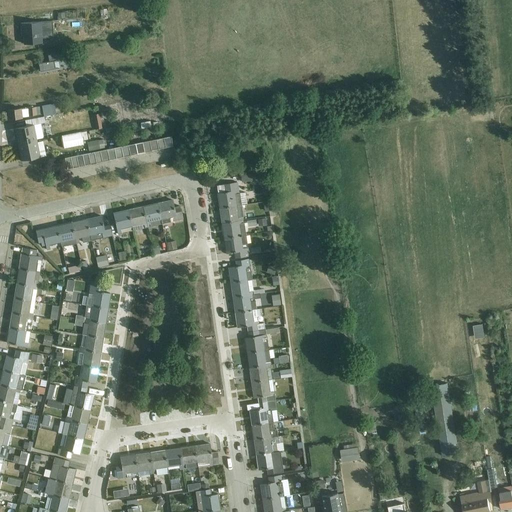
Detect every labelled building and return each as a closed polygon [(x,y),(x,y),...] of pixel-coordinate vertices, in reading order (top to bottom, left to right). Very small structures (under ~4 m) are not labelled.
[(42,38),(53,37),(52,21),(21,23),(22,36),(23,36),(24,44),(42,43),(42,38)] [(71,47),(62,48),(63,60),(72,59),(71,47)] [(49,62),(39,64),(40,72),(60,68),(59,60),(58,61),(56,54),(48,55),(49,62)] [(42,106),(43,117),(56,114),(54,103),(42,106)] [(39,107),(7,110),(8,119),(29,117),(29,116),(40,115),(39,107)] [(18,145),(37,141),(37,139),(44,138),(41,123),(45,123),(43,117),(25,120),(26,126),(15,128),(18,145)] [(84,144),(83,140),(88,139),(86,131),(82,132),(81,132),(61,136),(64,149),(84,144)] [(172,147),(173,147),(171,136),(163,138),(166,148),(172,146),(172,147)] [(166,148),(163,138),(162,138),(156,139),(159,150),(159,149),(165,148),(166,148)] [(89,152),(100,150),(100,149),(105,147),(103,139),(98,140),(87,142),(89,152)] [(158,150),(159,150),(156,139),(149,141),(152,151),(158,149),(158,150)] [(21,161),(41,157),(37,141),(18,145),(21,161)] [(152,151),(149,141),(142,142),(145,153),(145,152),(151,151),(152,151)] [(144,153),(145,153),(142,142),(135,144),(138,154),(144,152),(144,153)] [(138,154),(135,144),(128,145),(130,156),(131,156),(131,155),(137,154),(138,154)] [(130,156),(128,145),(121,147),(123,158),(124,158),(124,157),(130,156)] [(123,158),(121,147),(114,148),(116,159),(117,159),(123,157),(123,158)] [(116,159),(114,148),(107,149),(109,161),(110,161),(110,160),(116,159)] [(109,161),(107,149),(100,151),(102,162),(103,162),(109,160),(109,161)] [(102,162),(100,151),(94,152),(97,164),(97,163),(102,162)] [(97,164),(94,152),(88,153),(91,165),(96,163),(96,164),(97,164)] [(90,165),(91,165),(88,153),(82,154),(85,166),(90,165)] [(85,166),(82,154),(76,156),(79,167),(84,166),(85,166)] [(79,168),(79,167),(76,156),(70,157),(73,169),(73,168),(79,167),(79,168)] [(73,169),(70,157),(65,158),(67,170),(68,170),(73,169)] [(251,174),(241,175),(242,182),(252,181),(251,174)] [(267,181),(261,174),(255,180),(261,186),(267,181)] [(220,209),(241,206),(247,204),(245,193),(240,193),(238,182),(224,184),(225,192),(218,193),(220,209)] [(172,200),(158,204),(162,224),(183,219),(180,206),(174,208),(173,200),(172,200)] [(272,203),(263,204),(265,212),(273,210),(272,203)] [(148,227),(162,224),(158,204),(143,207),(148,227)] [(220,209),(222,224),(243,220),(241,206),(220,209)] [(148,227),(143,207),(128,210),(133,230),(148,227)] [(122,233),(133,230),(128,210),(113,213),(116,224),(110,226),(113,241),(119,240),(118,234),(122,234),(122,233)] [(106,237),(102,216),(87,219),(91,241),(106,237)] [(266,218),(258,219),(259,226),(267,225),(266,218)] [(83,243),(91,241),(87,219),(72,223),(76,243),(80,243),(79,238),(82,237),(83,243)] [(224,238),(246,235),(245,227),(257,225),(256,220),(243,221),(243,220),(222,224),(224,238)] [(76,243),(72,223),(57,226),(61,242),(62,247),(76,243)] [(50,245),(61,242),(57,226),(36,231),(39,243),(41,242),(42,246),(46,245),(47,250),(50,249),(50,245)] [(15,242),(23,244),(24,236),(16,234),(15,242)] [(224,238),(227,253),(234,252),(235,258),(249,256),(249,254),(250,254),(249,248),(248,248),(246,235),(224,238)] [(175,241),(167,242),(168,251),(177,249),(175,241)] [(149,243),(140,244),(143,255),(152,253),(149,243)] [(40,272),(43,257),(36,255),(37,250),(23,248),(22,254),(21,254),(19,269),(40,272)] [(126,251),(118,253),(120,261),(128,259),(126,251)] [(112,254),(106,258),(110,263),(116,259),(112,254)] [(231,283),(252,280),(249,259),(236,261),(237,266),(229,268),(231,283)] [(80,265),(67,268),(69,273),(81,270),(80,265)] [(277,267),(269,265),(266,272),(274,275),(273,277),(278,276),(277,267)] [(40,272),(19,269),(17,283),(37,287),(39,287),(41,288),(43,277),(40,275),(40,272)] [(254,290),(252,280),(231,283),(233,297),(260,294),(264,293),(264,289),(254,290)] [(86,305),(108,309),(110,293),(101,292),(102,283),(91,281),(88,297),(86,305)] [(35,302),(37,287),(17,283),(14,298),(35,302)] [(260,294),(233,297),(235,312),(256,309),(255,299),(260,298),(260,294)] [(279,294),(271,295),(273,306),(281,305),(279,294)] [(35,302),(14,298),(12,313),(33,316),(34,313),(33,313),(35,302)] [(86,305),(84,320),(106,323),(108,309),(86,305)] [(261,309),(256,309),(235,312),(237,328),(247,326),(248,332),(265,329),(264,323),(259,324),(258,321),(257,321),(257,317),(262,316),(261,309)] [(31,331),(33,316),(12,313),(10,328),(31,331)] [(499,318),(488,319),(489,328),(500,326),(499,318)] [(83,335),(103,338),(106,323),(84,320),(84,323),(83,327),(82,335),(83,335)] [(478,321),(468,322),(469,332),(476,331),(476,330),(479,329),(478,321)] [(268,350),(266,334),(278,332),(278,327),(265,329),(248,332),(249,337),(245,338),(247,353),(268,350)] [(31,331),(10,328),(7,343),(28,347),(31,331)] [(45,335),(43,345),(51,347),(53,337),(45,335)] [(80,346),(79,350),(101,353),(103,338),(83,335),(81,346),(80,346)] [(268,350),(247,353),(250,368),(271,365),(270,358),(275,357),(274,349),(268,350)] [(7,355),(3,370),(24,375),(29,353),(16,350),(15,357),(7,355)] [(81,365),(98,368),(101,353),(79,350),(77,364),(81,365)] [(42,356),(32,354),(30,362),(41,364),(42,356)] [(287,354),(278,356),(279,363),(289,362),(287,354)] [(88,382),(96,383),(98,368),(81,365),(80,377),(75,376),(74,385),(87,387),(88,382)] [(273,365),(271,365),(250,368),(252,383),(273,380),(271,368),(273,367),(273,365)] [(279,372),(272,373),(273,379),(280,378),(292,377),(291,369),(279,371),(279,372)] [(0,384),(21,390),(22,390),(26,376),(24,375),(3,370),(0,384)] [(273,380),(252,383),(254,398),(258,397),(259,403),(276,400),(273,380)] [(430,386),(442,456),(459,453),(447,383),(430,386)] [(0,384),(0,400),(17,404),(21,390),(0,384)] [(69,405),(70,405),(90,410),(94,395),(86,393),(87,387),(74,385),(69,405)] [(45,388),(38,387),(36,394),(43,395),(45,388)] [(58,389),(50,387),(48,397),(56,399),(58,389)] [(42,397),(33,394),(31,400),(37,402),(38,401),(41,401),(42,397)] [(64,411),(65,403),(47,399),(45,406),(64,411)] [(0,421),(12,425),(14,419),(20,421),(23,407),(17,405),(17,404),(0,400),(0,415),(1,416),(0,421)] [(250,410),(252,425),(272,422),(273,422),(271,411),(277,410),(276,400),(259,403),(260,408),(250,410)] [(66,419),(87,424),(90,410),(70,405),(66,419)] [(56,409),(49,407),(47,414),(54,416),(56,409)] [(404,414),(394,415),(395,422),(405,420),(404,414)] [(51,416),(44,415),(42,425),(48,427),(51,416)] [(29,419),(26,428),(35,431),(38,422),(29,419)] [(66,419),(62,434),(83,439),(87,424),(66,419)] [(0,444),(7,446),(8,446),(11,435),(10,434),(12,425),(0,421),(0,444)] [(254,440),(278,436),(277,430),(274,430),(272,422),(252,425),(254,440)] [(377,434),(374,422),(367,424),(368,435),(377,434)] [(72,452),(80,454),(83,439),(62,434),(57,455),(70,458),(72,452)] [(254,440),(256,455),(280,451),(284,450),(283,442),(279,443),(278,436),(254,440)] [(30,442),(25,441),(23,448),(28,450),(28,451),(31,451),(33,442),(30,441),(30,442)] [(209,466),(219,464),(218,452),(211,453),(210,444),(195,446),(198,466),(209,465),(209,466)] [(198,466),(195,446),(180,448),(183,469),(186,469),(186,468),(198,466)] [(360,459),(358,447),(339,449),(341,462),(360,459)] [(180,470),(183,469),(180,448),(165,450),(168,470),(180,468),(180,470)] [(168,470),(165,450),(150,453),(154,474),(157,473),(169,471),(168,470)] [(28,452),(21,451),(20,457),(14,455),(13,463),(25,466),(25,465),(27,466),(29,454),(28,453),(28,452)] [(268,474),(284,472),(280,451),(256,455),(259,470),(267,469),(268,474)] [(139,476),(154,474),(150,453),(136,455),(138,473),(139,476)] [(138,473),(136,455),(120,457),(122,466),(116,467),(117,476),(138,473)] [(49,478),(49,479),(72,484),(76,470),(68,468),(70,461),(55,457),(51,471),(45,469),(43,476),(49,478)] [(491,492),(498,491),(494,469),(487,470),(488,480),(491,492)] [(298,475),(295,475),(295,478),(298,478),(298,481),(305,481),(305,480),(307,480),(306,471),(298,473),(298,475)] [(263,499),(284,496),(290,495),(288,480),(282,481),(281,475),(268,477),(269,483),(261,484),(263,499)] [(47,494),(69,499),(72,484),(49,479),(48,479),(46,490),(41,489),(40,492),(47,494)] [(325,487),(324,479),(315,481),(316,489),(325,487)] [(463,511),(487,511),(490,511),(488,498),(491,498),(491,492),(488,480),(477,482),(479,492),(460,495),(463,511)] [(167,492),(165,484),(156,485),(158,493),(167,492)] [(114,498),(129,496),(128,489),(113,491),(114,498)] [(198,511),(201,511),(220,509),(218,494),(211,495),(210,489),(195,491),(198,511)] [(511,507),(511,489),(498,492),(498,495),(496,495),(497,505),(500,505),(501,509),(511,507)] [(32,495),(23,493),(21,502),(29,504),(32,495)] [(347,511),(343,493),(338,494),(338,493),(321,496),(324,511),(347,511)] [(48,497),(44,509),(58,511),(65,511),(69,499),(47,494),(47,497),(48,497)] [(310,506),(309,495),(302,496),(303,507),(310,506)] [(263,499),(264,511),(279,511),(286,511),(284,496),(263,499)] [(165,502),(160,498),(156,502),(161,507),(165,502)] [(407,511),(406,507),(402,508),(400,498),(387,500),(389,510),(390,510),(390,511),(407,511)]
